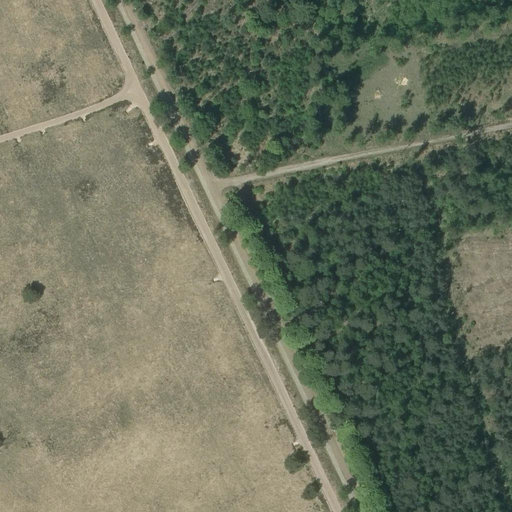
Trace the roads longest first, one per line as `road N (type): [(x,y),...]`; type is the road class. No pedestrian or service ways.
road 1 (track): [(334,511),(92,0)]
road 2 (track): [(364,511),(210,187)]
road 3 (track): [(210,187),(122,0)]
road 4 (track): [(0,140),(155,83)]
road 5 (track): [(511,116),(390,142)]
